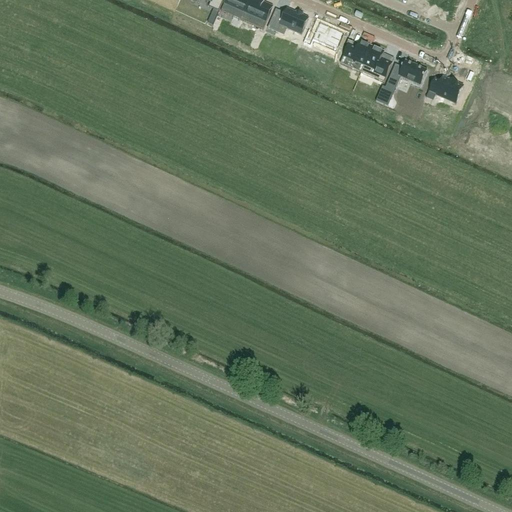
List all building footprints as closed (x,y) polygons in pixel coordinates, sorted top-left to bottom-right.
[(201,0),(211,4),(209,9),(214,11),(208,24),(213,26),(225,0),(201,0)] [(242,22),(252,0),(227,0),(221,13),(242,22)] [(266,2),(260,0),(252,0),(242,22),(263,32),(273,9),(264,5),(266,2)] [(423,0),(421,6),(429,9),(429,11),(434,13),(435,12),(443,15),(449,0),(423,0)] [(274,17),(268,31),(278,35),(281,28),(302,37),(309,21),(302,18),(302,17),(297,15),(297,16),(287,11),(283,21),(274,17)] [(309,32),(303,46),(311,49),(314,43),(336,53),(344,36),(320,26),(316,35),(309,32)] [(347,52),(341,66),(361,75),(373,49),(361,44),(360,47),(358,51),(349,47),(347,51),(347,52)] [(373,49),(361,75),(384,85),(391,69),(392,66),(382,62),(384,56),(385,54),(373,49)] [(421,89),(428,73),(406,63),(402,73),(395,69),(387,87),(395,90),(396,91),(401,80),(421,89)] [(435,82),(427,99),(434,102),(437,97),(456,106),(464,89),(457,86),(458,85),(450,81),(450,83),(443,80),(441,84),(435,82)] [(387,108),(393,93),(383,89),(376,104),(387,108)]
